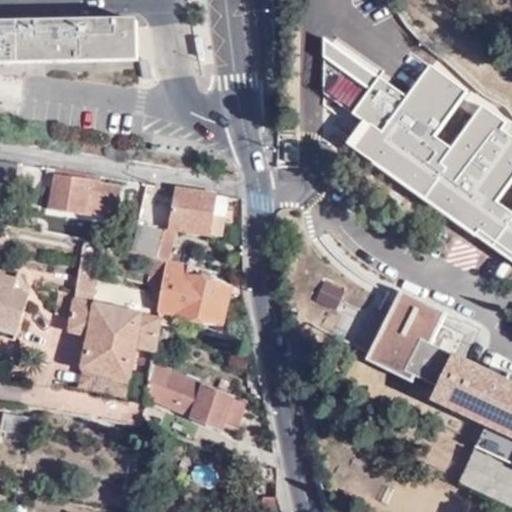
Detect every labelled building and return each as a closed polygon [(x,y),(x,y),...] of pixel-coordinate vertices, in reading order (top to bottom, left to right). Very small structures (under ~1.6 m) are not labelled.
[(0,63),(138,61),(137,22),(109,22),(0,23),(0,63)] [(336,117),(511,236),(511,190),(357,87),(336,117)] [(16,161),(0,158),(0,187),(12,189),(16,161)] [(91,174),(56,168),(49,208),(84,214),(91,174)] [(91,174),(84,214),(95,217),(102,176),(91,174)] [(223,235),(226,218),(213,216),(216,196),(177,189),(169,227),(174,228),(210,235),(210,233),(223,235)] [(226,218),(230,197),(216,196),(213,216),(226,218)] [(161,230),(135,224),(128,251),(153,256),(156,257),(161,230)] [(165,259),(168,260),(174,228),(169,227),(161,230),(156,257),(165,259)] [(78,299),(95,303),(101,244),(83,241),(78,296),(78,299)] [(397,288),(340,251),(317,286),(375,324),(397,288)] [(149,288),(161,290),(165,259),(156,257),(153,256),(149,288)] [(185,276),(187,264),(168,260),(165,259),(161,290),(159,307),(221,323),(228,286),(185,276)] [(0,335),(15,339),(22,313),(26,293),(12,289),(14,278),(0,274),(0,335)] [(57,309),(73,314),(78,299),(78,296),(61,291),(57,309)] [(443,355),(428,348),(444,316),(398,293),(362,364),(423,395),(443,355)] [(92,336),(80,386),(125,399),(136,347),(152,351),(157,320),(95,303),(78,299),(73,314),(73,315),(71,330),(92,336)] [(511,339),(475,321),(468,336),(511,357),(511,339)] [(455,430),(444,455),(441,461),(464,472),(466,466),(475,447),(511,464),(511,383),(454,356),(433,400),(486,426),(478,442),(455,430)] [(244,403),(151,365),(147,390),(146,397),(223,427),(224,426),(233,429),(244,403)] [(137,402),(145,404),(146,397),(147,390),(140,388),(137,402)] [(30,435),(33,420),(4,414),(1,428),(30,435)]
